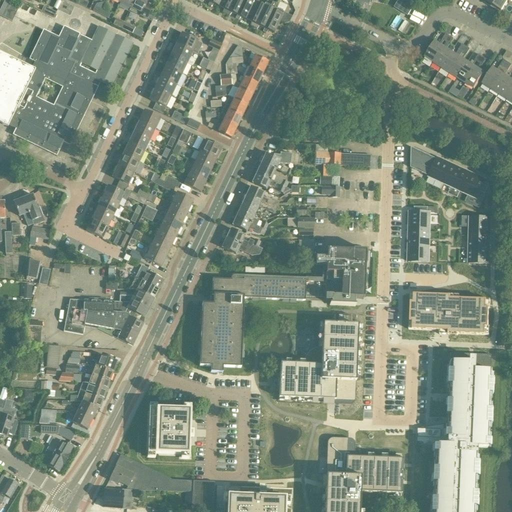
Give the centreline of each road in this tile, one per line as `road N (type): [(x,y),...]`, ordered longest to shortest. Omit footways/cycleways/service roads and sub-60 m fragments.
road 1 (tertiary): [(68,497),(132,386),(315,9)]
road 2 (residential): [(380,349),(392,43)]
road 3 (residential): [(63,228),(172,3)]
road 4 (residential): [(380,349),(412,350),(409,420),(377,419)]
road 5 (residential): [(504,37),(447,11),(411,45),(392,43)]
